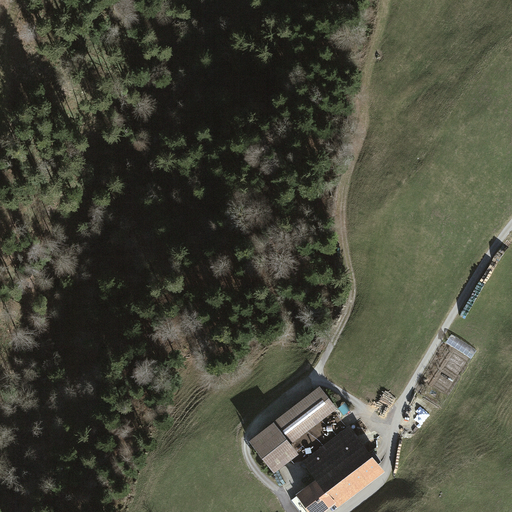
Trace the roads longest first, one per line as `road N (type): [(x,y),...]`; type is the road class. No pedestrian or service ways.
road 1 (track): [(387,0),(368,52),(364,122),(342,202),(352,270),(347,309),(314,377)]
road 2 (track): [(292,511),(243,452),(244,436),(256,417),(314,377)]
